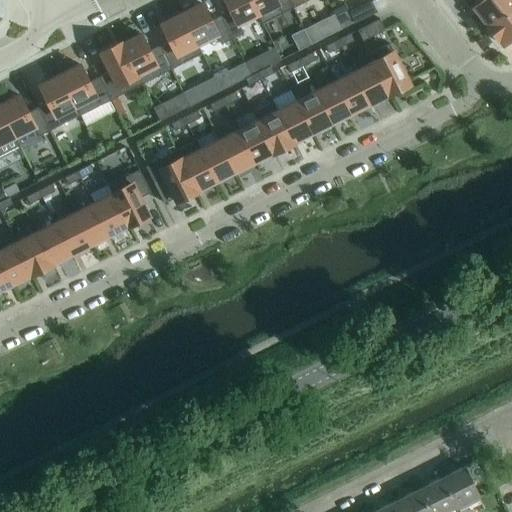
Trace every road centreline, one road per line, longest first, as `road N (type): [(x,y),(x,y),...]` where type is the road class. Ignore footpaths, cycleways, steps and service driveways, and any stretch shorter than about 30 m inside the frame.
road 1 (residential): [(0,338),(452,111),(480,81)]
road 2 (tertiary): [(46,511),(511,276)]
road 3 (residential): [(503,420),(313,511)]
